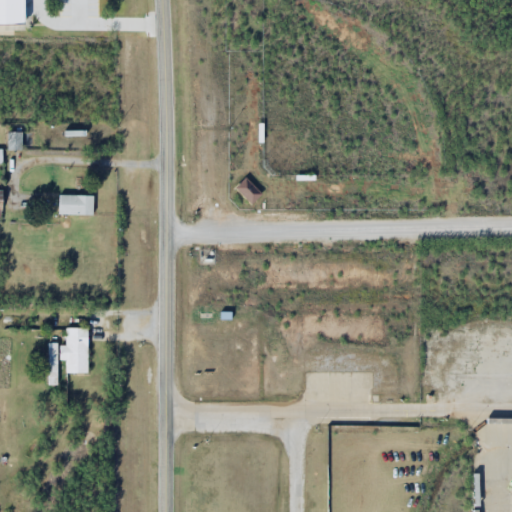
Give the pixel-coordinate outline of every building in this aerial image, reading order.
[(0,0),(0,15),(26,15),(26,0),(0,0)] [(7,133),(7,150),(21,150),(21,133),(7,133)] [(234,188),(250,204),(261,194),(245,178),(234,188)] [(60,187),(60,207),(96,207),(96,187),(60,187)] [(67,320),(67,337),(61,337),(61,352),(66,352),(66,365),(89,364),(88,319),(67,320)] [(48,385),(56,385),(56,343),(48,343),(48,385)]
